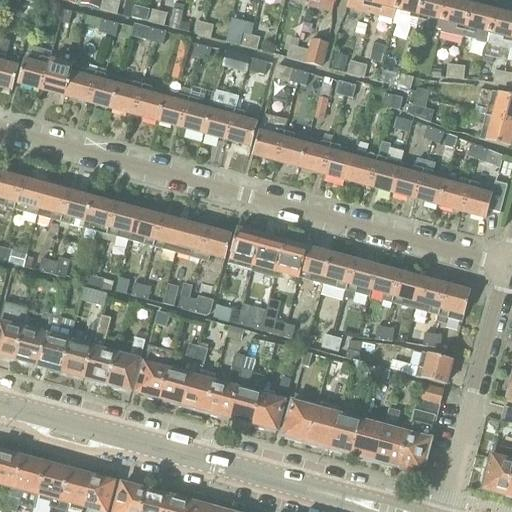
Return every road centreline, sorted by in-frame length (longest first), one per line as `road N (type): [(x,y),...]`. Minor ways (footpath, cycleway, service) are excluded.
road 1 (residential): [(505,264),(0,129)]
road 2 (tertiary): [(406,511),(0,403)]
road 3 (residential): [(446,511),(505,264)]
